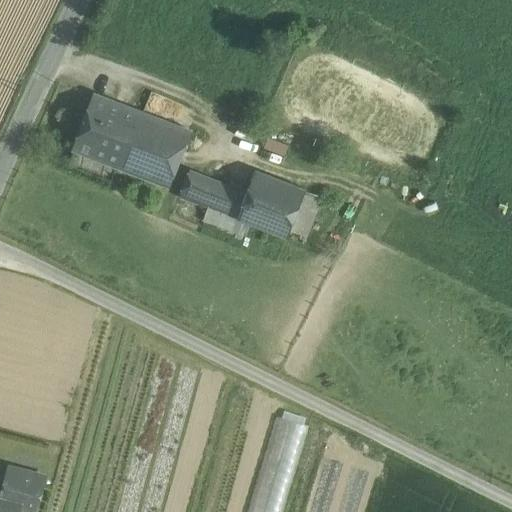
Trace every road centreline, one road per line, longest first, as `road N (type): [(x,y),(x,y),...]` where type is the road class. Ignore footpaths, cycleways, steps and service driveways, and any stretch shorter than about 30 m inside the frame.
road 1 (unclassified): [(511,497),(0,243)]
road 2 (unclassified): [(0,182),(82,0)]
